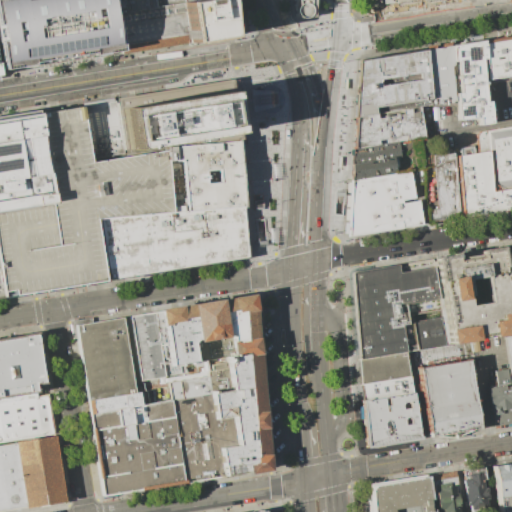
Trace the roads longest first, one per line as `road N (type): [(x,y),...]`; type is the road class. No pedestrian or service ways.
road 1 (residential): [(289,267),(51,310)]
road 2 (residential): [(118,511),(330,474)]
road 3 (residential): [(51,310),(84,511)]
road 4 (residential): [(0,94),(188,64)]
road 5 (residential): [(330,474),(511,443)]
road 6 (secondary): [(289,267),(301,431)]
road 7 (residential): [(511,228),(363,253)]
road 8 (secondary): [(316,261),(322,118)]
